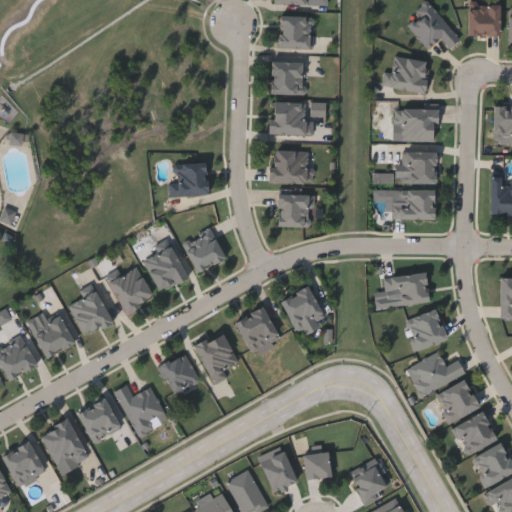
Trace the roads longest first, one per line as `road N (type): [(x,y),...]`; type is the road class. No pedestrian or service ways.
road 1 (residential): [(0,422),(270,269),(361,246),(465,248)]
road 2 (tertiary): [(365,386),(333,386),(111,511)]
road 3 (residential): [(270,269),(242,197),(244,63),(234,22)]
road 4 (residential): [(465,248),(473,76)]
road 5 (residential): [(511,395),(475,316),(465,248)]
road 6 (tertiary): [(365,386),(383,401),(445,511)]
